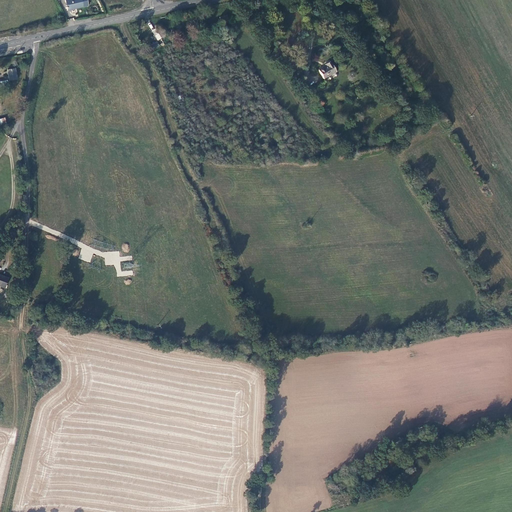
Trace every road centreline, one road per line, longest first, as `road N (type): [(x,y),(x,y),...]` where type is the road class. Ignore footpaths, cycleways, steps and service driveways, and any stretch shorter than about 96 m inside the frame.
road 1 (track): [(28,219),(19,329),(30,395),(5,511)]
road 2 (track): [(118,18),(150,65),(212,220)]
road 3 (unclassified): [(32,38),(22,114),(28,219)]
road 4 (secondary): [(32,38),(153,10)]
